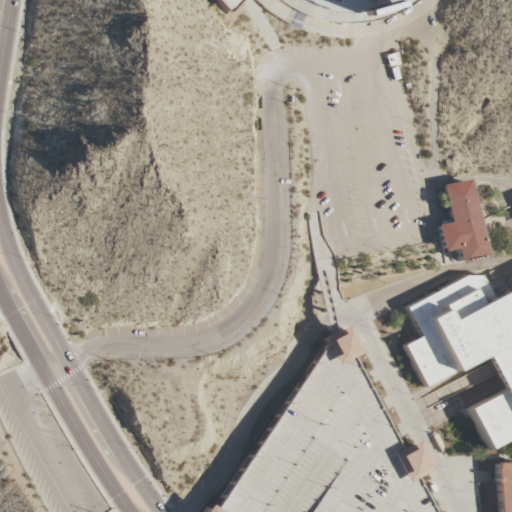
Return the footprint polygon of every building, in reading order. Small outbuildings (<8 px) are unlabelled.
[(236,0),(222,13),(217,8),(210,0),(416,0),(413,3),(399,11),(388,16),(377,20),(365,22),(352,24),(335,23),(323,22),(308,17),(293,11),(287,24),(275,17),(260,6),(254,0),(236,0)] [(442,187),(466,183),(480,257),(457,261),(454,247),(440,250),(435,227),(449,224),(442,187)] [(511,452),(510,453),(506,445),(484,455),(462,410),(497,393),(481,360),(423,389),(401,345),(417,337),(403,308),(463,277),(481,276),(492,297),(511,286),(511,452)] [(316,339),(327,333),(343,325),(358,353),(351,356),(398,446),(414,437),(432,471),(415,480),(431,511),(198,511),(205,503),(212,508),(321,348),(316,339)] [(495,511),(493,463),(511,461),(511,511),(495,511)]
